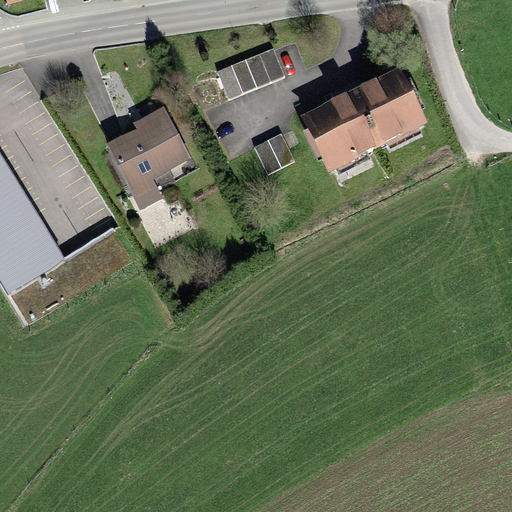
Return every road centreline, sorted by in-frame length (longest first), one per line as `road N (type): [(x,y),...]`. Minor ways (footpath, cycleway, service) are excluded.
road 1 (secondary): [(285,0),(0,48)]
road 2 (unknown): [(222,132),(339,72),(351,0)]
road 3 (unknown): [(117,143),(58,35)]
